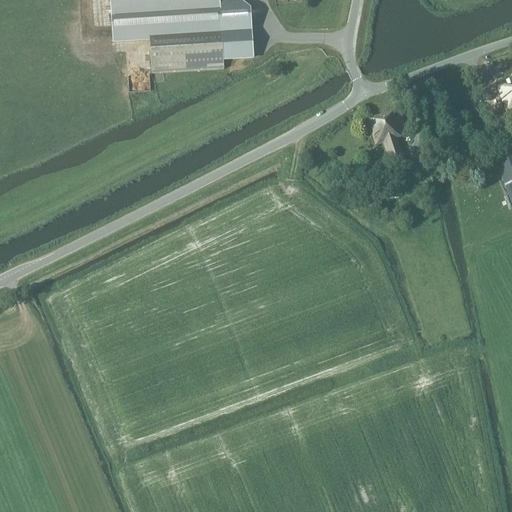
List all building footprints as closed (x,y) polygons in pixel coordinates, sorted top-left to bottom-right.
[(109,0),(113,43),(149,41),(252,34),(251,11),(241,3),(220,4),(219,0),(109,0)] [(252,34),(149,41),(151,75),(225,70),(224,60),(254,58),(252,34)] [(511,82),(495,89),(505,118),(511,115),(511,82)] [(394,140),(408,135),(402,116),(394,118),(392,112),(366,121),(375,147),(383,145),(389,166),(403,161),(399,148),(397,149),(394,140)] [(511,152),(494,159),(511,205),(511,152)]
